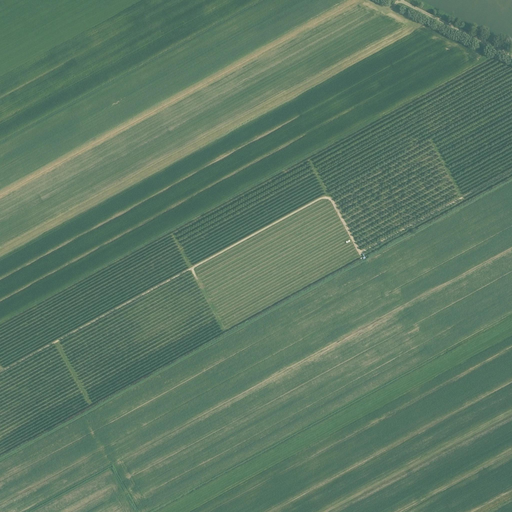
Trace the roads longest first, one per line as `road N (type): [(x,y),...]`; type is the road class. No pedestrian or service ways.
road 1 (unknown): [(511,170),(360,252),(332,201),(318,199),(0,373)]
road 2 (track): [(511,57),(394,0)]
